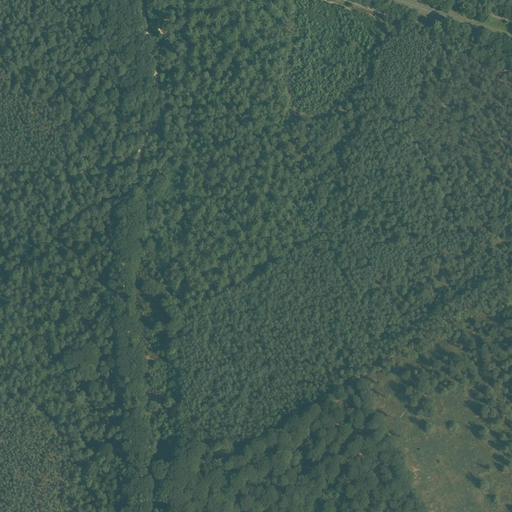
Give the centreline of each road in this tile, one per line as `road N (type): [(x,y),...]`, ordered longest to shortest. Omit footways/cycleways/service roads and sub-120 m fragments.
road 1 (track): [(136,511),(123,287),(130,203),(159,90),(152,56)]
road 2 (track): [(511,277),(244,447),(175,445)]
road 3 (track): [(130,203),(61,221),(0,288)]
road 4 (track): [(152,56),(0,32)]
road 5 (primary): [(395,0),(511,39)]
